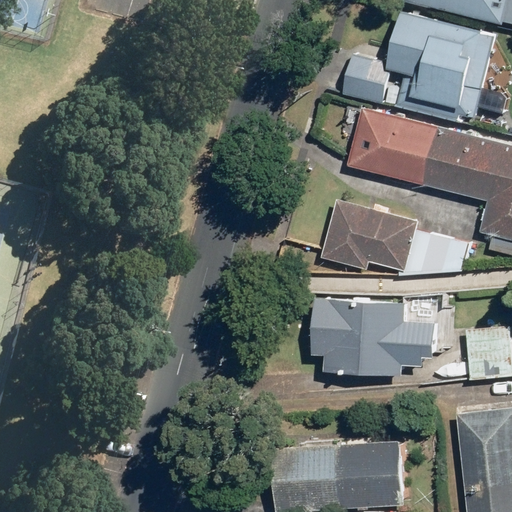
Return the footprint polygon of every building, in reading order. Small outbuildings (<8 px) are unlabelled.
[(511,0),(421,0),(508,22),(511,4),(511,0)] [(499,30),(408,6),(393,65),(405,69),(396,103),(462,120),(463,113),(476,116),(499,30)] [(394,60),(351,49),(341,89),(383,100),(394,60)] [(511,141),(366,103),(350,161),(489,198),(481,228),(511,236),(511,141)] [(420,216),(340,195),(324,255),(371,268),(373,258),(407,267),(420,216)] [(411,298),(321,293),(318,351),(330,352),(329,367),(407,371),(411,298)] [(511,335),(511,322),(466,326),(470,375),(511,371),(511,335)] [(511,511),(511,404),(462,410),(473,511),(511,511)] [(405,437),(276,445),(280,510),(410,502),(405,437)]
